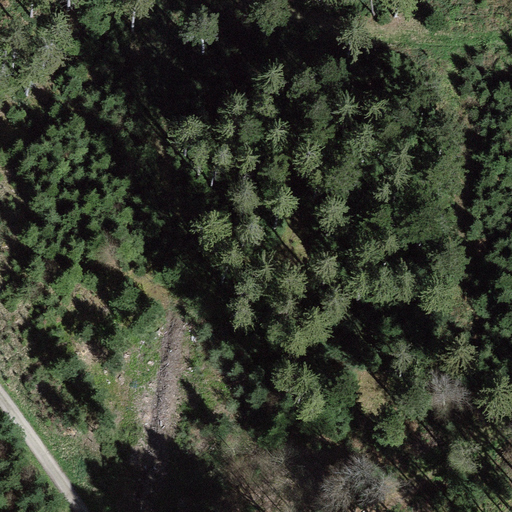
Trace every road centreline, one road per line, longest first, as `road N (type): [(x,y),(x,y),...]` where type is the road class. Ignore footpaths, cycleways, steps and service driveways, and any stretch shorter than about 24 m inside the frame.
road 1 (track): [(154,0),(309,60),(511,74)]
road 2 (track): [(385,511),(454,449),(511,430)]
road 3 (track): [(0,394),(83,511)]
